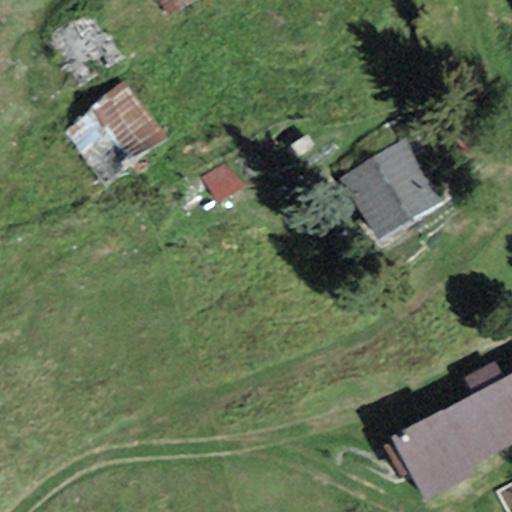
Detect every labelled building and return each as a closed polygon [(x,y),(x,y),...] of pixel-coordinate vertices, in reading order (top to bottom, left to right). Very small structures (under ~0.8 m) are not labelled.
[(160,0),(169,15),(197,0),(160,0)] [(115,58),(88,15),(47,41),(75,84),(115,58)] [(166,141),(123,83),(91,106),(133,165),(166,141)] [(339,178),(377,241),(442,202),(404,140),(339,178)] [(202,178),(218,204),(242,189),(225,163),(202,178)] [(466,379),(474,394),(503,378),(495,364),(466,379)] [(474,394),(390,439),(393,445),(409,473),(425,503),(478,474),(474,465),(511,444),(511,373),(503,378),(474,394)] [(409,473),(393,445),(384,450),(399,478),(409,473)]
